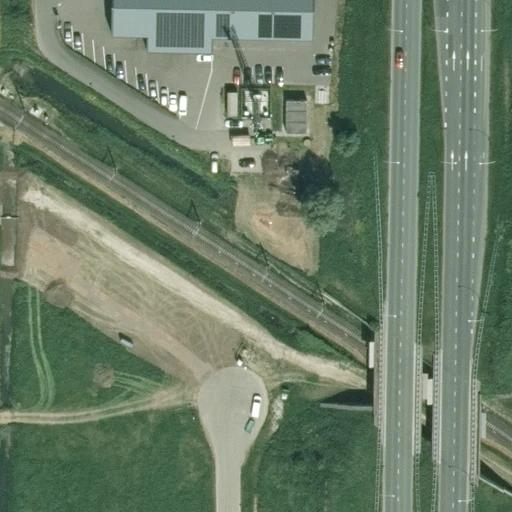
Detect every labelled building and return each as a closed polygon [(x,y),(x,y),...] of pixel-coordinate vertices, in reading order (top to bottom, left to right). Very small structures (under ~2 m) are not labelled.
[(312,0),(110,0),(110,33),(146,33),(146,49),(212,51),(212,34),(312,37),(312,0)] [(90,33),(77,59),(111,76),(124,50),(90,33)] [(119,59),(112,78),(122,82),(129,63),(119,59)] [(135,60),(122,82),(141,93),(154,70),(135,60)] [(226,92),(226,116),(237,116),(237,92),(226,92)] [(306,99),(285,99),(285,132),(306,132),(306,99)]
